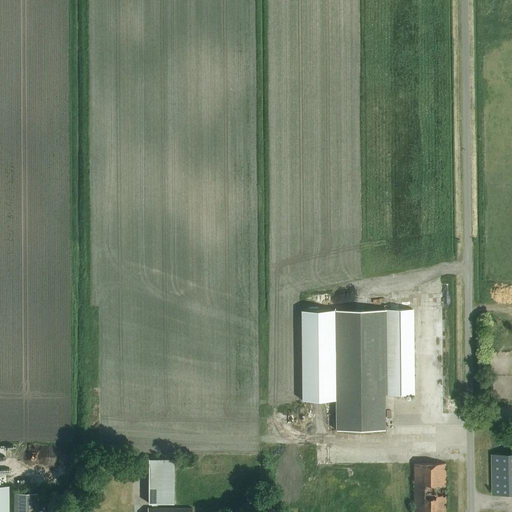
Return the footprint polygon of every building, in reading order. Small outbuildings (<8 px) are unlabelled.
[(335,398),(336,430),(385,429),(385,394),(414,394),(413,309),(303,310),(304,398),(335,398)] [(511,320),(491,320),(492,405),(511,405),(511,371),(511,365),(511,320)] [(492,494),(511,493),(511,453),(492,454),(492,494)] [(175,458),(149,458),(148,503),(174,503),(175,458)] [(446,511),(446,463),(414,463),(413,511),(446,511)] [(0,485),(0,511),(8,511),(9,485),(0,485)] [(37,511),(38,493),(14,493),(14,511),(37,511)]
